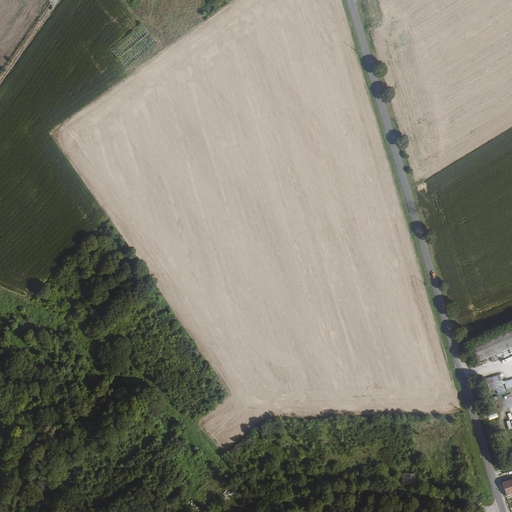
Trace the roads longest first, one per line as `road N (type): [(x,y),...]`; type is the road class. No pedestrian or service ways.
road 1 (track): [(0,289),(87,336),(142,379),(263,507),(405,493),(502,509)]
road 2 (tertiary): [(503,511),(350,0)]
